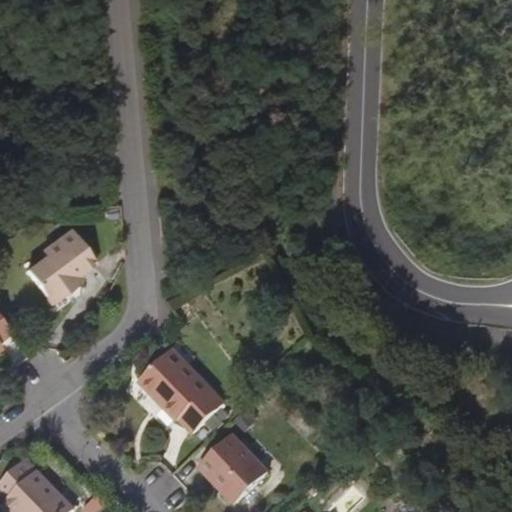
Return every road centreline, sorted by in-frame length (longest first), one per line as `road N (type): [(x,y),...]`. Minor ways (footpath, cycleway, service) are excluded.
road 1 (residential): [(119,0),(144,300),(130,333),(47,393)]
road 2 (residential): [(462,306),(420,299),(394,280),(357,225),(364,0)]
road 3 (residential): [(154,511),(47,393)]
